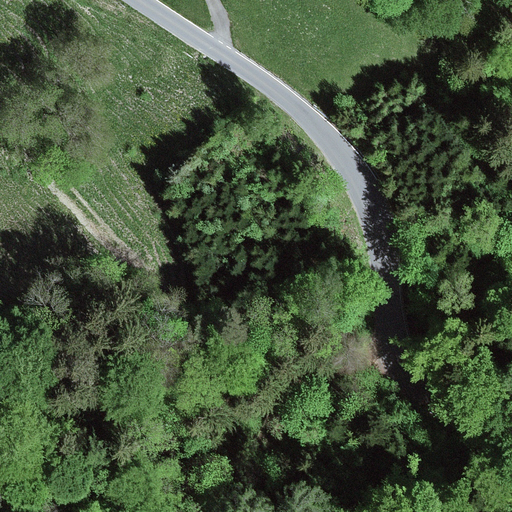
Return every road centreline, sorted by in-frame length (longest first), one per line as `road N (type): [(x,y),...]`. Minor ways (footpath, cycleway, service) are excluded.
road 1 (tertiary): [(138,0),(331,135),(374,206),(397,352),(415,381),(441,399),(511,430)]
road 2 (track): [(0,116),(174,307),(176,374),(162,430),(175,471),(218,511)]
